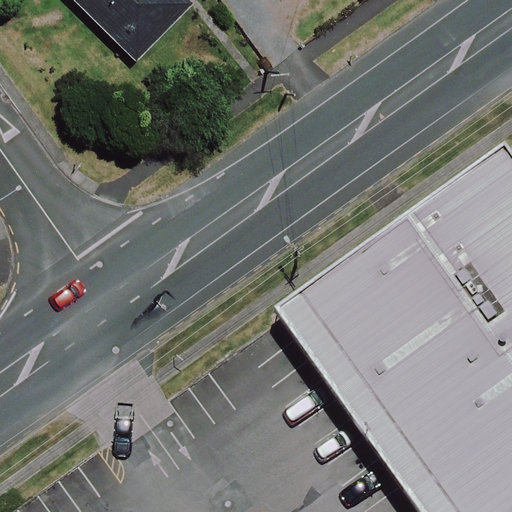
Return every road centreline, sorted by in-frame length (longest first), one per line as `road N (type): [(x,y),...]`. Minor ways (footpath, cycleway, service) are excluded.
road 1 (tertiary): [(116,302),(511,18)]
road 2 (residential): [(116,302),(0,153)]
road 3 (tertiary): [(0,388),(116,302)]
